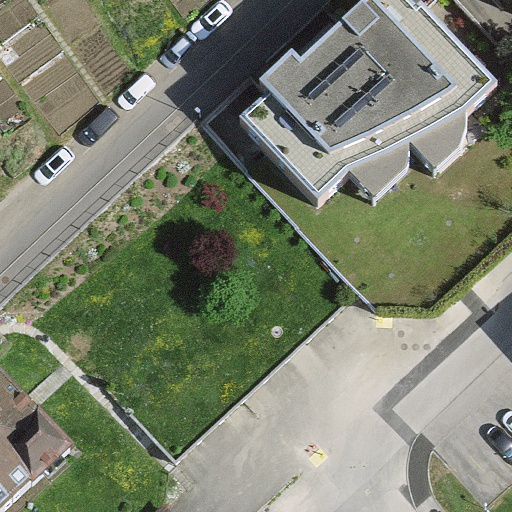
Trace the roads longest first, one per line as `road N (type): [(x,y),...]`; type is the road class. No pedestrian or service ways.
road 1 (residential): [(0,234),(248,0)]
road 2 (residential): [(320,511),(511,331)]
